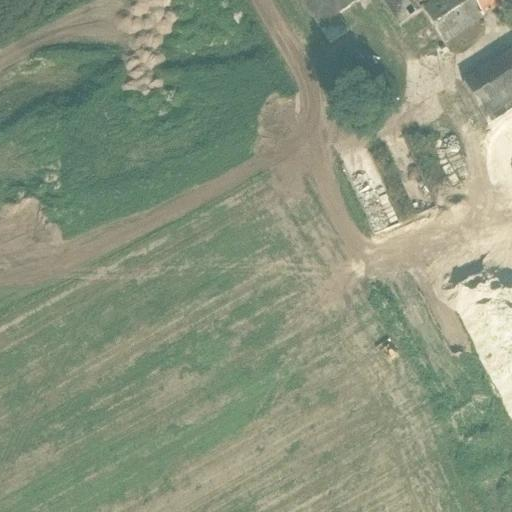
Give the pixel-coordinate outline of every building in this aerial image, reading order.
[(0,511),(511,511),(511,228),(395,294),(225,0),(30,0),(0,17),(0,511)] [(300,0),(330,45),(347,34),(337,18),(363,0),(381,0),(399,28),(422,13),(443,45),(481,20),(468,0),(438,0),(430,6),(426,0),(300,0)] [(511,0),(468,0),(481,20),(511,0)] [(279,28),(273,32),(292,61),(298,57),(279,28)] [(489,126),(511,110),(511,51),(462,84),(489,126)]
